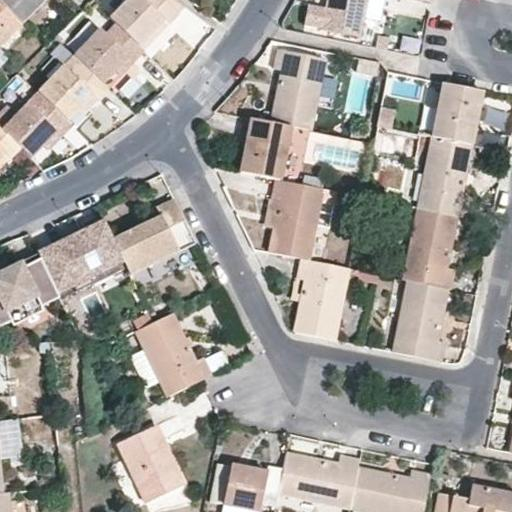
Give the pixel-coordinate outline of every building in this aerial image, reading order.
[(0,0),(0,2),(16,18),(22,24),(46,0),(0,0)] [(129,0),(110,19),(115,25),(138,47),(164,20),(169,23),(178,14),(164,0),(129,0)] [(368,2),(368,0),(327,0),(325,12),(322,29),(361,37),(364,19),(368,2)] [(0,46),(12,34),(7,29),(16,18),(0,2),(0,46)] [(115,25),(106,34),(100,30),(74,56),(102,84),(129,57),(133,60),(142,51),(138,47),(115,25)] [(400,51),(419,54),(421,40),(403,36),(400,51)] [(290,127),(311,131),(325,60),(278,50),(275,69),(282,71),(271,124),(290,127)] [(102,84),(74,56),(38,93),(67,121),(92,95),(97,98),(107,88),(102,84)] [(378,70),(379,62),(359,59),(357,66),(378,70)] [(357,66),(357,72),(377,76),(378,70),(357,66)] [(482,92),(444,84),(436,121),(433,137),(471,145),(477,114),(482,92)] [(477,114),(493,117),(497,95),(482,92),(477,114)] [(0,129),(21,149),(31,158),(56,131),(61,136),(71,125),(67,121),(38,93),(18,114),(7,105),(0,112),(0,129)] [(436,121),(421,118),(417,134),(433,137),(436,121)] [(271,124),(251,120),(241,173),(275,180),(280,181),(290,127),(271,124)] [(0,160),(5,155),(11,158),(21,149),(0,129),(0,160)] [(471,145),(433,137),(418,209),(457,217),(466,219),(470,198),(461,196),(465,176),(471,145)] [(11,158),(5,155),(0,160),(0,174),(3,172),(1,169),(11,158)] [(272,200),(280,201),(274,229),(269,253),(301,259),(309,261),(316,226),(323,190),(280,181),(275,180),(272,200)] [(336,192),(323,190),(316,226),(329,229),(336,192)] [(157,209),(160,216),(113,239),(122,258),(131,276),(197,243),(175,200),(157,209)] [(266,228),(274,229),(280,201),(272,200),(266,228)] [(456,270),(447,268),(457,217),(418,209),(403,280),(408,281),(447,290),(452,290),(456,270)] [(39,256),(56,291),(122,258),(113,239),(101,216),(83,224),(87,232),(64,243),(39,256)] [(87,232),(83,224),(61,235),(64,243),(87,232)] [(20,263),(24,270),(3,281),(0,282),(0,327),(60,298),(56,291),(39,256),(38,254),(20,263)] [(295,333),(334,340),(348,269),(309,261),(301,259),(297,279),(306,281),(295,333)] [(0,272),(0,276),(3,281),(24,270),(20,263),(0,272)] [(447,290),(408,281),(394,353),(442,362),(445,343),(437,341),(447,290)] [(155,323),(136,333),(167,397),(202,380),(213,375),(204,358),(196,361),(172,315),(155,323)] [(141,380),(153,376),(144,351),(131,355),(141,380)] [(15,418),(0,419),(0,493),(2,493),(0,469),(0,454),(19,453),(15,418)] [(183,485),(155,426),(117,444),(146,502),(183,485)] [(284,470),(279,493),(350,507),(357,468),(359,460),(341,457),(339,465),(287,455),(284,470)] [(269,467),(268,472),(232,465),(224,505),(259,511),(260,511),(262,504),(276,507),(279,493),(284,470),(269,467)] [(357,468),(350,507),(372,511),(424,511),(432,475),(412,471),(410,479),(357,468)] [(511,511),(511,494),(473,486),(470,500),(442,494),(438,511),(511,511)] [(9,511),(8,493),(2,493),(0,493),(0,511),(9,511)]
